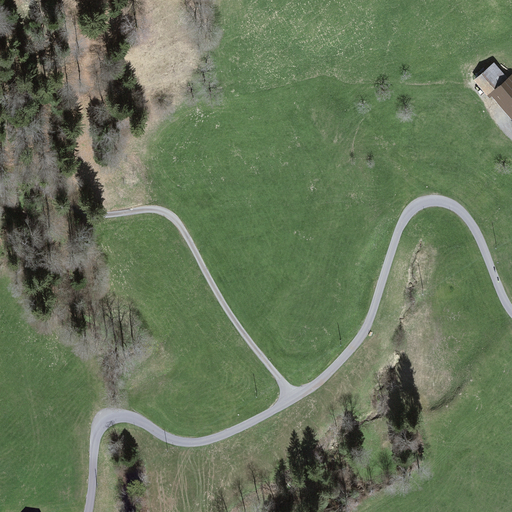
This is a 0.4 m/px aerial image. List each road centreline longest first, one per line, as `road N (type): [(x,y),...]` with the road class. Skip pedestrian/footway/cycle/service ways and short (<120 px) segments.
road 1 (unclassified): [(511,310),(468,217),(452,203),(415,205),(401,220),(366,330),(330,370),(217,439),(167,439),(113,413),(98,422),(88,511)]
road 2 (track): [(0,184),(19,177),(90,217),(158,208),(178,224),(216,294),(293,399)]
